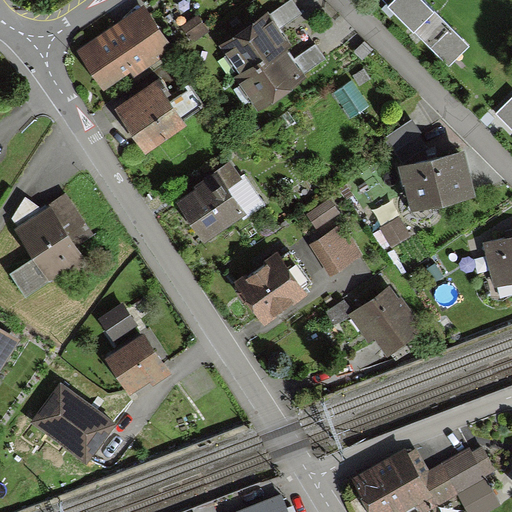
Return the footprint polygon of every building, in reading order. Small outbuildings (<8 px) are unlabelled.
[(291,0),(269,16),(279,30),(302,14),(292,0),(291,0)] [(469,46),(422,0),(394,0),(388,6),(391,9),(395,13),(449,66),(469,46)] [(390,18),(395,13),(391,9),(388,6),(387,4),(382,9),(390,18)] [(172,46),(144,6),(110,29),(77,51),(104,91),(131,73),(134,77),(168,55),(165,51),(172,46)] [(277,57),(286,50),(291,46),(284,36),(279,30),(269,16),(267,13),(220,47),(240,74),(272,50),(277,57)] [(210,30),(199,14),(182,25),(193,41),(210,30)] [(365,42),(354,51),(362,60),(373,50),(365,42)] [(316,44),(294,60),(303,74),(326,58),(316,44)] [(291,56),(286,50),(277,57),(272,50),(240,74),(234,78),(258,112),(306,77),(303,74),(294,60),(291,56)] [(365,69),(354,76),(360,86),(371,79),(365,69)] [(159,79),(115,109),(120,117),(145,154),(187,125),(163,90),(166,88),(159,79)] [(352,81),(334,94),(351,119),(369,106),(352,81)] [(511,98),(496,113),(511,129),(511,98)] [(384,138),(393,152),(422,133),(412,119),(384,138)] [(465,151),(398,167),(403,186),(405,185),(411,212),(476,197),(465,151)] [(196,189),(176,203),(204,244),(246,215),(228,190),(243,180),(241,177),(230,161),(194,186),(196,189)] [(244,174),(241,177),(243,180),(228,190),(246,215),(248,217),(266,205),(244,174)] [(48,204),(49,206),(77,247),(95,235),(67,192),(48,204)] [(39,206),(25,197),(12,219),(18,227),(43,211),(41,208),(39,206)] [(340,214),(330,199),(306,214),(316,229),(340,214)] [(77,247),(49,206),(48,207),(44,210),(43,211),(18,227),(14,230),(33,259),(10,274),(26,298),(50,282),(68,270),(72,276),(89,265),(77,247)] [(411,235),(400,217),(380,228),(391,247),(411,235)] [(342,224),(310,245),(331,277),(363,257),(342,224)] [(511,235),(511,236),(482,243),(494,289),(511,284),(511,235)] [(308,297),(279,253),(235,283),(236,294),(242,305),(250,306),(264,326),(283,314),(308,297)] [(352,313),(349,315),(350,316),(366,339),(370,344),(376,340),(387,356),(425,330),(402,297),(400,299),(390,286),(352,313)] [(352,313),(345,300),(326,311),(334,325),(350,316),(349,315),(352,313)] [(98,318),(113,342),(138,326),(122,302),(98,318)] [(0,373),(21,341),(0,327),(0,373)] [(145,333),(106,359),(130,396),(150,383),(153,386),(163,380),(172,374),(145,333)] [(61,382),(31,423),(88,464),(118,423),(90,403),(61,382)] [(473,452),(487,476),(497,469),(483,446),(473,452)] [(469,447),(440,464),(458,494),(485,478),(487,477),(487,476),(473,452),(469,447)] [(405,448),(351,478),(370,511),(405,511),(416,506),(432,497),(420,475),(414,465),(405,448)] [(426,511),(458,494),(440,464),(420,475),(432,497),(416,506),(418,511),(426,511)] [(487,511),(500,505),(485,478),(458,494),(468,511),(487,511)] [(288,511),(282,494),(236,511),(288,511)]
